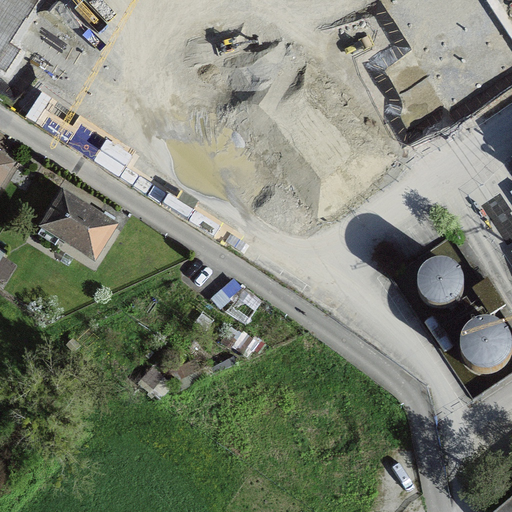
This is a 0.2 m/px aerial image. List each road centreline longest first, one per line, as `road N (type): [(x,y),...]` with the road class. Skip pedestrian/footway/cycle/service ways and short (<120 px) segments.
road 1 (residential): [(435,511),(409,393),(0,123)]
road 2 (unclassified): [(511,122),(276,288)]
road 3 (unknown): [(360,0),(511,214)]
road 4 (unknown): [(431,489),(460,429),(511,393)]
